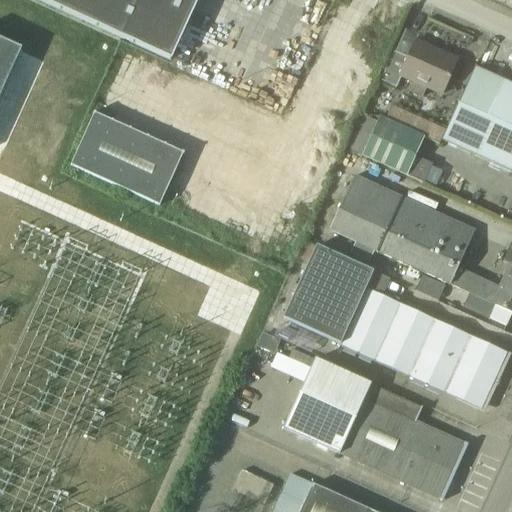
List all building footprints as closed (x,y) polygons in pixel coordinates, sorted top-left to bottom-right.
[(32,0),(171,63),(199,0),(32,0)] [(0,41),(0,96),(20,50),(0,41)] [(396,89),(400,79),(410,84),(407,92),(422,99),(425,91),(440,98),(456,63),(415,44),(408,59),(393,53),(380,82),(396,89)] [(503,75),(511,78),(511,55),(503,75)] [(441,143),(461,152),(492,82),(484,79),(478,93),(466,87),(441,143)] [(511,87),(503,84),(502,87),(492,82),(461,152),(511,175),(511,87)] [(93,114),(69,166),(158,208),(182,155),(93,114)] [(423,185),(431,166),(415,158),(424,139),(378,119),(361,158),(423,185)] [(356,179),(331,233),(354,244),(373,253),(450,288),(491,307),(493,308),(488,321),(506,328),(511,316),(511,250),(510,249),(504,262),(510,265),(500,289),(458,270),(475,234),(356,179)] [(373,253),(354,244),(349,254),(368,263),(373,253)] [(481,410),(506,356),(364,292),(372,273),(315,248),(282,320),(289,323),(481,410)] [(298,378),(306,356),(290,350),(288,357),(276,352),(270,368),(298,378)] [(304,387),(281,433),(438,504),(463,449),(413,426),(421,409),(370,387),(370,388),(315,364),(310,373),(304,387)] [(362,511),(312,489),(301,511),(362,511)]
